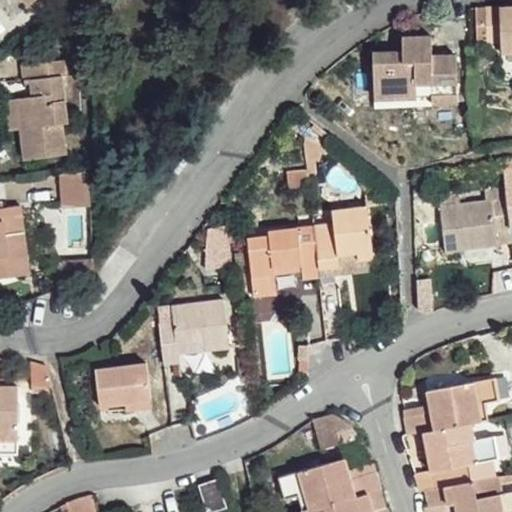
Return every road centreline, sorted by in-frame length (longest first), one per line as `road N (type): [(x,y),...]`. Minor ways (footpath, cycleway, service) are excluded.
road 1 (residential): [(0,345),(39,352),(99,333),(287,86),(378,16),(414,0)]
road 2 (residential): [(360,368),(299,411),(216,453),(82,479),(23,511)]
road 3 (residential): [(511,311),(438,327),(360,368)]
road 4 (residential): [(396,511),(360,368)]
